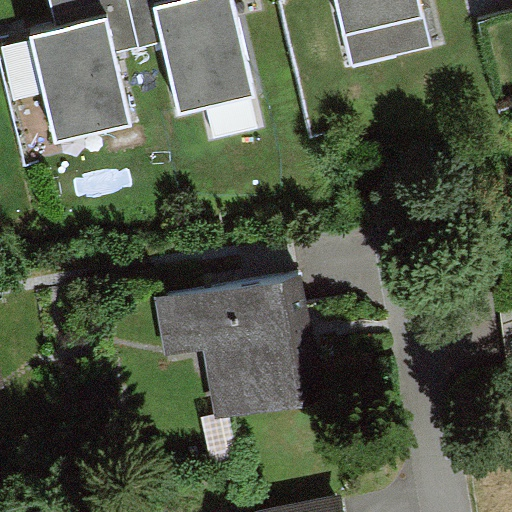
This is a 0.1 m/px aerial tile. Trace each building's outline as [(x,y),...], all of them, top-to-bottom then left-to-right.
[(141,40),(131,0),(52,0),(57,15),(31,21),(34,31),(2,39),(15,95),(43,89),(54,136),(136,117),(119,46),(141,40)] [(251,86),(257,84),(237,0),(131,0),(141,40),(164,35),(179,102),(204,96),(212,132),(259,122),(251,86)] [(336,0),(351,61),(435,42),(425,0),(336,0)] [(324,391),(302,263),(154,289),(165,350),(205,343),(216,410),(324,391)] [(511,302),(499,304),(507,365),(511,363),(511,302)] [(348,511),(343,485),(218,509),(218,511),(348,511)]
